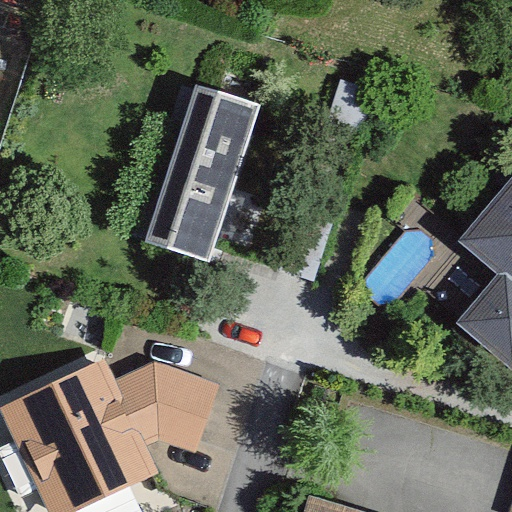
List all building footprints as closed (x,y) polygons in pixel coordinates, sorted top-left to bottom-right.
[(340,78),(331,119),(368,132),(374,87),(340,78)] [(260,104),(195,84),(147,241),(212,261),(260,104)] [(511,373),(511,181),(459,241),(498,277),(456,324),(511,373)] [(219,382),(154,361),(115,378),(106,359),(0,406),(47,511),(71,511),(157,474),(145,445),(158,439),(196,451),(219,382)] [(366,511),(309,495),(304,511),(366,511)]
